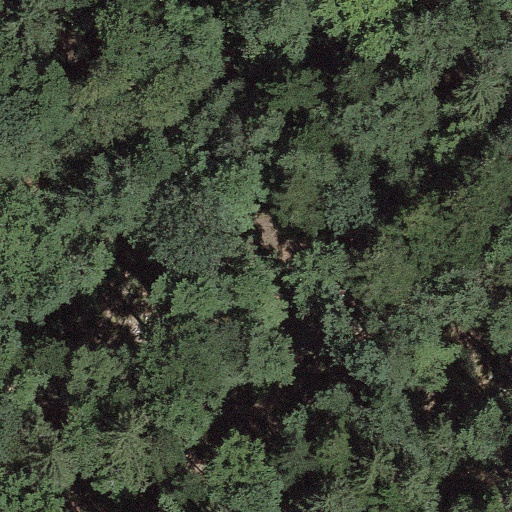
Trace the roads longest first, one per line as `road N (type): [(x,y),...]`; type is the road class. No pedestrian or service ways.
road 1 (track): [(511,208),(358,230),(297,248),(205,221),(0,203)]
road 2 (track): [(511,70),(473,65),(346,0)]
